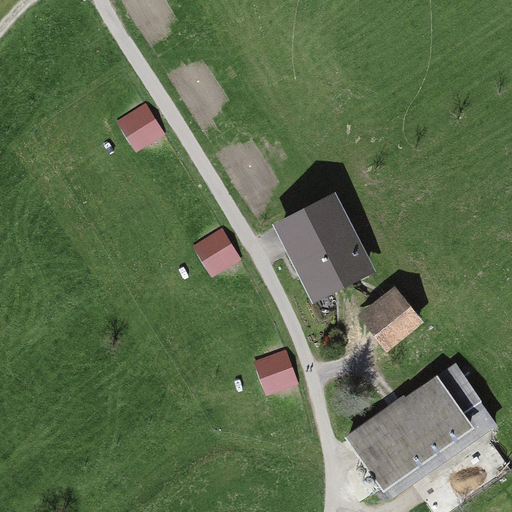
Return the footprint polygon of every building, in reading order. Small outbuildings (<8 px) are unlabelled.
[(145,103),(117,122),(138,152),(166,134),(145,103)] [(377,275),(337,201),(276,233),(316,308),(377,275)] [(225,229),(195,246),(213,278),(243,261),(225,229)] [(387,356),(424,326),(395,289),(358,319),(387,356)] [(288,348),(254,357),(264,393),(298,384),(288,348)] [(487,443),(446,379),(351,440),(392,504),(487,443)]
